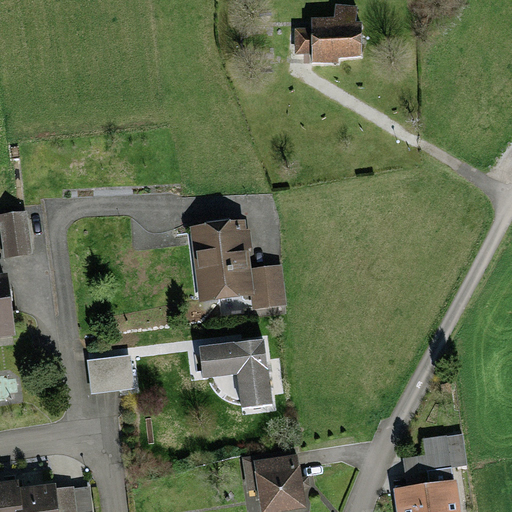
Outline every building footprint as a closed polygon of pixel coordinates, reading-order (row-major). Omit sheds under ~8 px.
[(337,22),(310,22),(310,31),(298,31),(298,56),(310,56),(310,62),(335,62),(335,55),(357,55),(357,11),(337,11),(337,22)] [(23,212),(0,215),(0,223),(5,256),(29,252),(23,212)] [(241,223),(193,228),(200,298),(248,293),(241,223)] [(4,279),(0,279),(0,337),(12,335),(4,279)] [(269,406),(262,339),(199,345),(203,376),(235,373),(239,409),(269,406)] [(294,460),(243,466),(247,494),(256,493),(257,511),(284,511),(300,510),(294,460)] [(0,511),(53,511),(52,487),(14,490),(14,484),(0,484),(0,511)] [(455,511),(453,487),(394,494),(396,511),(455,511)]
